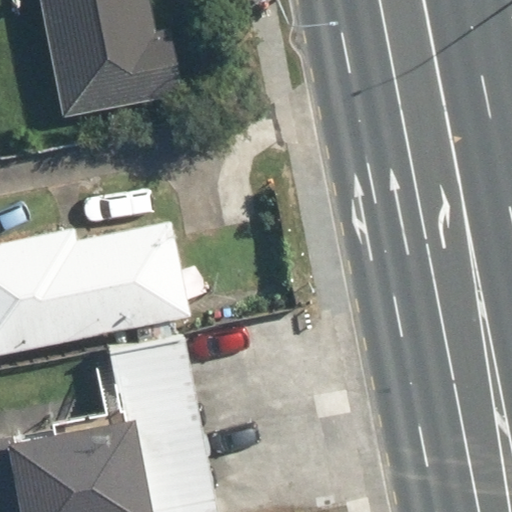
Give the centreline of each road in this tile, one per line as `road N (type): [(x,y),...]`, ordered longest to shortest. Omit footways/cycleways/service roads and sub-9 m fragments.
road 1 (primary): [(457,511),(368,0)]
road 2 (primary): [(485,0),(511,143)]
